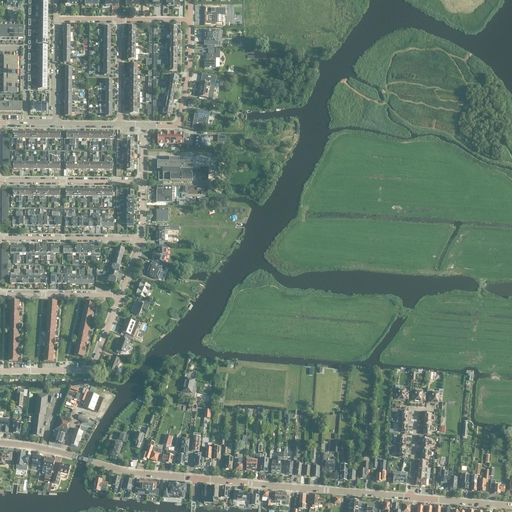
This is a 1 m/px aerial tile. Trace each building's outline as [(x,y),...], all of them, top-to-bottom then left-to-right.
[(205,23),(204,24),(204,26),(205,26),(216,27),(223,27),(224,26),(224,24),(223,24),(223,23),(222,20),(223,20),(223,19),(223,16),(226,16),(226,15),(226,12),(226,11),(226,8),(214,7),(213,7),(206,7),(206,11),(205,11),(204,12),(204,14),(205,14),(205,23)] [(204,42),(204,46),(218,46),(218,31),(204,31),(204,42)] [(220,59),(220,50),(209,49),(209,55),(206,55),(206,60),(205,60),(205,68),(210,69),(210,67),(212,67),(212,69),(216,69),(216,59),(220,59)] [(198,97),(208,98),(213,99),(217,77),(202,74),(198,97)] [(172,110),(165,108),(164,114),(165,114),(165,118),(170,119),(171,115),(172,110)] [(208,124),(210,112),(199,110),(196,122),(199,123),(199,127),(193,126),(192,129),(201,131),(202,123),(208,124)] [(208,137),(196,136),(195,149),(206,150),(208,137)] [(192,181),(193,162),(180,162),(180,159),(170,158),(169,162),(159,162),(159,160),(159,171),(159,170),(163,170),(163,181),(192,181)] [(172,186),(157,186),(157,202),(172,202),(172,186)] [(166,211),(166,208),(160,208),(160,213),(157,213),(157,222),(165,222),(165,211),(166,211)] [(169,227),(159,227),(159,230),(156,230),(156,241),(160,241),(160,246),(168,246),(168,241),(167,241),(167,235),(164,235),(164,233),(165,232),(169,232),(169,227)] [(159,249),(159,253),(156,253),(154,258),(158,260),(157,260),(166,263),(169,256),(169,246),(160,246),(160,249),(159,249)] [(114,253),(109,251),(109,254),(113,255),(112,259),(114,259),(121,261),(123,255),(116,253),(114,253)] [(159,279),(164,266),(152,261),(151,264),(149,268),(150,268),(149,271),(148,271),(147,275),(159,279)] [(110,267),(109,270),(118,273),(120,267),(105,263),(103,263),(103,265),(110,267)] [(103,275),(117,278),(118,273),(109,270),(108,273),(104,272),(103,275)] [(115,284),(117,278),(103,275),(103,277),(109,279),(109,283),(115,284)] [(151,289),(153,284),(145,281),(144,284),(141,283),(136,295),(146,299),(150,288),(151,289)] [(136,302),(131,313),(139,316),(142,308),(148,311),(150,304),(139,300),(138,303),(136,302)] [(10,301),(10,309),(21,309),(21,307),(19,307),(20,301),(10,301)] [(48,309),(58,310),(58,308),(57,308),(57,302),(48,301),(48,309)] [(86,303),(84,310),(94,312),(95,310),(93,310),(95,305),(86,303)] [(48,309),(47,317),(56,317),(57,312),(58,312),(58,310),(48,309)] [(84,310),(82,317),(91,319),(93,314),(94,314),(94,312),(84,310)] [(47,324),(57,325),(57,323),(56,323),(56,317),(47,317),(47,324)] [(81,325),(91,327),(91,325),(90,325),(91,319),(82,317),(81,325)] [(122,332),(134,336),(136,332),(137,329),(135,328),(136,324),(137,324),(138,321),(132,318),(131,321),(127,320),(122,332)] [(46,332),(55,332),(56,327),(57,327),(57,325),(47,324),(46,332)] [(79,332),(88,334),(89,329),(91,329),(91,327),(81,325),(79,332)] [(46,332),(45,339),(56,340),(56,338),(55,338),(55,332),(46,332)] [(78,340),(88,342),(88,340),(87,340),(88,334),(79,332),(78,340)] [(117,353),(121,355),(122,352),(126,353),(130,342),(129,342),(130,339),(125,337),(123,340),(122,339),(117,350),(118,350),(117,353)] [(45,347),(54,347),(55,342),(56,342),(56,340),(45,339),(45,347)] [(78,340),(76,347),(85,349),(86,343),(88,344),(88,342),(78,340)] [(44,354),(55,355),(55,353),(54,353),(54,347),(45,347),(44,354)] [(86,349),(85,349),(76,347),(74,356),(83,358),(85,352),(86,352),(86,349)] [(44,362),(53,363),(53,357),(55,357),(55,355),(44,354),(44,362)] [(111,373),(114,375),(115,375),(116,372),(117,372),(119,367),(119,366),(121,360),(124,362),(125,359),(117,355),(116,358),(113,357),(108,369),(111,371),(111,373)] [(191,378),(192,376),(186,375),(185,377),(182,392),(192,394),(195,380),(191,379),(191,378)] [(403,400),(405,400),(405,399),(408,400),(409,392),(406,392),(406,391),(405,391),(405,389),(400,389),(400,390),(396,390),(395,400),(398,400),(402,401),(403,400)] [(18,390),(17,394),(16,407),(23,408),(24,395),(24,391),(18,390)] [(415,402),(419,402),(422,402),(422,401),(425,401),(426,394),(423,393),(423,392),(422,392),(422,391),(417,390),(417,392),(416,392),(416,394),(412,394),(412,401),(415,401),(415,402)] [(436,403),(439,404),(439,402),(442,403),(443,395),(439,395),(440,394),(439,394),(439,392),(433,392),(433,393),(429,393),(428,403),(432,403),(432,404),(435,404),(436,404),(436,403)] [(93,411),(98,413),(104,399),(99,397),(89,393),(83,408),(93,411)] [(48,396),(37,394),(35,415),(44,416),(46,416),(48,396)] [(408,418),(409,412),(401,411),(401,414),(400,414),(400,415),(398,415),(398,419),(399,419),(399,420),(401,420),(401,422),(408,423),(409,418),(408,418)] [(424,418),(424,419),(424,424),(432,425),(432,422),(433,422),(433,421),(434,422),(435,417),(434,417),(432,417),(432,414),(424,413),(424,418)] [(88,423),(90,418),(80,414),(78,419),(88,423)] [(44,416),(35,415),(32,435),(42,437),(44,416)] [(67,434),(72,420),(59,416),(55,430),(67,434)] [(8,433),(10,419),(0,418),(0,428),(1,428),(0,432),(3,432),(8,433)] [(408,428),(408,423),(401,422),(400,425),(399,425),(398,425),(398,429),(399,430),(401,430),(400,433),(408,433),(408,429),(408,428)] [(424,429),(424,435),(431,435),(432,432),(433,433),(433,432),(434,432),(434,428),(433,428),(433,427),(431,427),(432,425),(424,424),(424,429)] [(140,450),(144,438),(146,439),(150,429),(147,428),(144,434),(137,432),(135,435),(133,441),(136,442),(134,448),(140,450)] [(77,447),(79,442),(80,442),(81,438),(82,438),(83,435),(82,435),(83,431),(76,429),(72,441),(72,442),(71,445),(77,447)] [(62,445),(65,435),(58,432),(55,442),(62,445)] [(125,435),(119,433),(117,442),(113,441),(113,442),(111,442),(109,446),(112,447),(110,453),(110,454),(114,455),(117,455),(121,442),(123,442),(125,435)] [(406,442),(406,437),(399,436),(399,439),(397,439),(397,440),(396,439),(396,444),(397,444),(399,445),(398,447),(406,448),(406,443),(406,442)] [(200,438),(193,437),(191,452),(199,453),(200,438)] [(422,443),(422,449),(429,450),(430,447),(431,447),(431,446),(432,446),(432,442),(431,442),(431,441),(429,441),(430,439),(422,438),(422,443)] [(179,455),(178,465),(184,466),(184,462),(187,462),(189,440),(182,440),(182,441),(181,447),(182,448),(182,449),(184,449),(184,456),(179,455)] [(141,459),(146,461),(147,459),(149,460),(150,458),(153,447),(154,443),(149,441),(147,446),(149,446),(147,454),(143,453),(141,459)] [(162,451),(153,447),(150,458),(151,458),(150,460),(157,462),(159,456),(160,457),(162,451)] [(406,453),(405,453),(406,448),(398,447),(398,450),(397,450),(396,455),(398,455),(398,457),(406,458),(406,454),(406,453)] [(203,451),(205,451),(204,455),(201,455),(201,457),(202,457),(202,458),(204,458),(204,459),(205,459),(211,460),(212,449),(203,448),(203,451)] [(422,454),(421,460),(429,460),(429,457),(430,458),(430,457),(432,457),(432,453),(431,453),(431,452),(429,452),(429,450),(422,449),(421,453),(421,454),(422,454)] [(277,455),(276,473),(281,474),(281,466),(280,466),(280,459),(283,460),(284,458),(287,458),(287,450),(284,450),(284,452),(284,453),(277,453),(277,455)] [(0,465),(4,465),(5,461),(9,462),(9,463),(12,463),(13,462),(13,458),(12,458),(13,453),(0,451),(0,465)] [(166,462),(172,464),(173,456),(175,456),(176,453),(168,451),(167,456),(164,455),(163,461),(166,462)] [(25,454),(17,453),(16,466),(23,467),(24,464),(28,465),(29,457),(25,456),(25,454)] [(201,458),(201,457),(201,455),(201,453),(198,453),(198,455),(195,455),(194,467),(195,467),(196,468),(199,468),(200,467),(203,468),(204,458),(202,458),(201,458)] [(327,454),(322,454),(321,472),(324,472),(324,470),(335,471),(335,462),(326,461),(327,454)] [(41,462),(40,462),(41,457),(34,456),(33,461),(32,466),(40,468),(41,462)] [(225,469),(232,470),(233,458),(226,457),(225,469)] [(49,483),(49,482),(52,471),(53,465),(54,465),(55,460),(45,458),(44,463),(44,464),(43,469),(47,470),(46,476),(45,476),(44,481),(49,483)] [(238,458),(235,458),(234,470),(236,470),(242,471),(243,464),(242,464),(243,460),(238,460),(238,458)] [(262,459),(262,460),(260,460),(260,464),(261,464),(261,472),(268,473),(269,460),(262,459)] [(360,469),(359,479),(366,479),(366,475),(368,475),(368,462),(364,462),(364,470),(360,469)] [(58,485),(61,476),(60,476),(61,473),(68,475),(70,466),(67,465),(61,463),(58,472),(58,475),(52,474),(50,482),(58,485)] [(347,481),(348,472),(348,466),(347,466),(347,465),(342,464),(342,465),(341,465),(340,473),(341,473),(341,480),(347,481)] [(447,483),(448,472),(442,472),(443,468),(438,468),(437,477),(440,477),(440,483),(446,483),(447,483)] [(488,481),(489,476),(489,471),(485,470),(484,480),(479,479),(478,489),(480,489),(479,492),(486,492),(487,481),(488,481)] [(348,481),(355,482),(356,472),(349,471),(348,481)] [(468,489),(470,475),(466,475),(467,471),(462,471),(460,484),(462,484),(462,488),(464,488),(464,489),(468,489)] [(386,481),(386,472),(380,472),(380,475),(377,474),(376,482),(382,482),(382,481),(386,481)] [(400,484),(401,476),(401,472),(392,472),(392,476),(394,477),(393,483),(400,484)] [(448,472),(447,483),(450,483),(449,489),(456,489),(457,478),(452,478),(453,473),(448,473),(448,472)] [(114,477),(112,485),(116,486),(114,493),(121,494),(123,486),(120,486),(120,487),(119,486),(121,478),(114,477)] [(95,479),(93,491),(96,491),(96,493),(106,495),(108,484),(102,483),(102,481),(103,480),(95,479)] [(123,490),(130,491),(131,491),(132,486),(131,486),(132,480),(126,479),(125,485),(124,485),(123,490)] [(136,488),(136,494),(147,495),(149,480),(140,479),(139,486),(140,487),(140,488),(136,488)] [(147,495),(158,497),(159,490),(155,490),(156,488),(157,481),(149,480),(147,495)] [(494,493),(500,494),(500,492),(504,492),(505,486),(495,485),(495,481),(491,481),(491,489),(494,489),(494,493)] [(183,486),(183,485),(180,485),(180,486),(174,485),(173,484),(171,484),(170,485),(169,485),(169,488),(164,487),(163,498),(168,498),(170,498),(170,495),(180,495),(180,498),(184,498),(184,492),(184,491),(184,486),(183,486)] [(204,504),(218,505),(219,487),(215,487),(215,488),(205,487),(204,504)] [(221,488),(220,498),(229,499),(229,488),(221,488)] [(235,489),(233,501),(237,501),(242,501),(247,502),(248,493),(241,492),(242,490),(235,489)] [(263,492),(262,498),(267,498),(267,507),(270,507),(271,493),(269,493),(269,492),(263,492)] [(270,503),(275,504),(280,504),(280,502),(281,493),(275,493),(275,495),(271,495),(270,503)] [(281,493),(280,502),(286,502),(285,505),(289,505),(289,496),(286,496),(286,494),(281,493)] [(319,506),(322,506),(323,501),(319,500),(319,497),(311,496),(310,508),(315,509),(315,507),(319,507),(319,506)] [(350,500),(349,511),(358,511),(359,501),(350,500)] [(383,510),(386,511),(385,511),(390,511),(390,504),(384,503),(384,507),(383,507),(382,508),(383,508),(383,510)]
